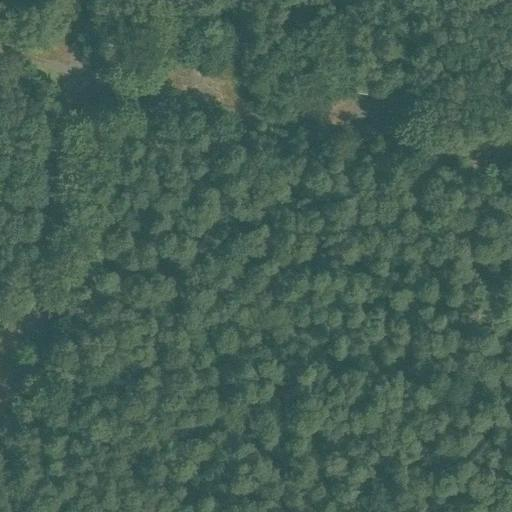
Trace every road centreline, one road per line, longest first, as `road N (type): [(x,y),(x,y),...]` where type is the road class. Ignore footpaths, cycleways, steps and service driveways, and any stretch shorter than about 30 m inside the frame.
road 1 (unclassified): [(511,163),(63,63)]
road 2 (unclassified): [(63,63),(0,369)]
